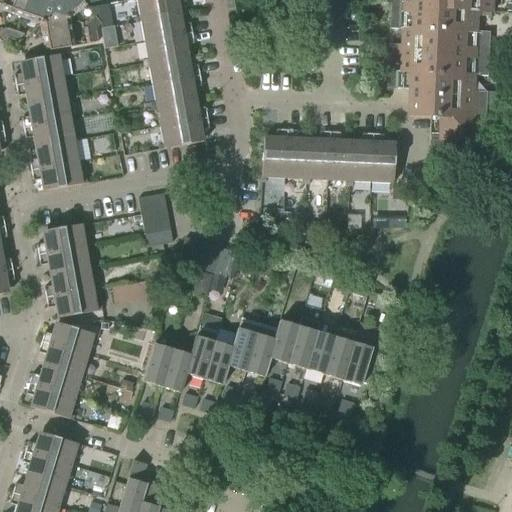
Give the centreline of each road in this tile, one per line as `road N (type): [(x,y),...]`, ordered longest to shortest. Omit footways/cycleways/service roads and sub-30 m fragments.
road 1 (residential): [(30,330),(17,205),(230,166),(235,99)]
road 2 (residential): [(260,511),(223,501),(195,468),(7,412)]
